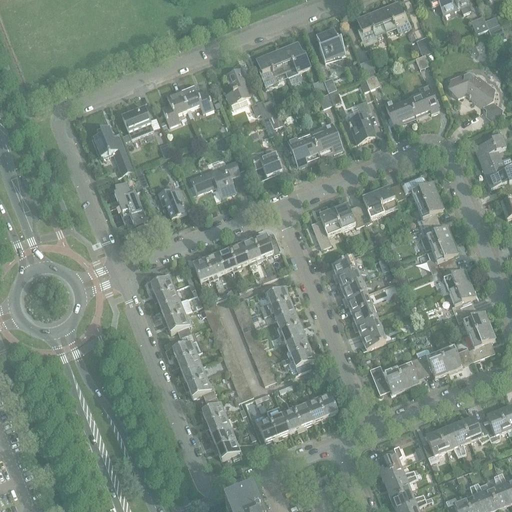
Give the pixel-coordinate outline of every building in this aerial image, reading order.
[(444,17),(461,11),(463,17),(471,14),(465,0),(428,0),(432,9),(439,6),(444,17)] [(378,14),(386,35),(396,31),(399,36),(412,31),(407,18),(404,19),(398,6),(378,14)] [(386,35),(378,14),(358,22),(363,36),(360,37),(365,50),(378,45),(376,39),(386,35)] [(483,19),(477,22),(471,24),(477,37),(489,32),(485,24),(483,19)] [(485,24),(489,32),(501,27),(497,19),(485,24)] [(504,34),(501,29),(501,27),(489,32),(492,39),(504,34)] [(339,44),(334,31),(316,39),(320,48),(321,47),(322,51),(320,52),(319,52),(325,65),(341,61),(341,60),(346,58),(341,43),(339,44)] [(507,41),(504,34),(492,39),(495,46),(507,41)] [(427,40),(420,42),(417,44),(423,58),(426,57),(433,54),(427,40)] [(278,54),(288,80),(310,72),(305,59),(303,59),(298,46),(278,54)] [(266,90),(288,80),(278,54),(257,63),(263,76),(261,77),(266,90)] [(426,57),(423,58),(416,61),(420,72),(430,68),(426,57)] [(366,81),(376,77),(370,62),(360,66),(366,81)] [(227,78),(232,90),(234,95),(233,95),(233,96),(226,99),(230,108),(231,108),(233,113),(248,107),(246,102),(252,99),(241,72),(227,78)] [(457,101),(458,101),(467,98),(482,110),(483,108),(491,125),(501,121),(502,114),(493,107),(495,93),(479,80),(476,81),(469,76),(450,83),(449,90),(452,93),(452,97),(457,101)] [(371,92),(372,92),(380,88),(376,77),(366,81),(371,92)] [(324,84),(327,93),(329,96),(337,93),(332,81),(324,84)] [(371,92),(366,81),(359,84),(364,95),(371,92)] [(198,95),(195,88),(185,92),(181,93),(192,121),(193,121),(191,113),(200,109),(203,117),(214,112),(208,97),(206,92),(198,95)] [(424,98),(410,104),(418,123),(440,115),(437,107),(440,107),(438,102),(436,103),(430,89),(422,92),(424,98)] [(192,121),(181,93),(167,99),(170,107),(162,110),(164,115),(170,130),(181,126),(178,118),(187,114),(190,122),(192,121)] [(324,112),(332,109),(334,108),(329,96),(319,100),(324,112)] [(270,120),(264,106),(263,103),(257,106),(262,116),(264,122),(270,120)] [(418,123),(410,104),(396,110),(393,103),(385,107),(391,121),(389,122),(390,126),(393,125),(396,132),(418,123)] [(375,140),(373,135),(366,118),(370,116),(366,105),(358,108),(362,119),(348,124),(350,129),(349,129),(350,131),(351,131),(357,147),(375,140)] [(256,119),(262,116),(257,106),(251,108),(256,119)] [(154,133),(150,123),(145,111),(133,116),(130,117),(122,120),(132,142),(154,133)] [(270,120),(274,131),(284,128),(279,116),(270,120)] [(274,131),(270,120),(264,122),(263,123),(270,140),(276,137),(274,131)] [(332,128),(331,126),(327,128),(328,130),(324,131),(310,137),(320,161),(321,162),(334,157),(343,153),(339,144),(339,142),(341,141),(340,139),(338,135),(336,136),(332,128)] [(114,142),(109,131),(101,134),(102,138),(94,141),(101,160),(109,157),(112,156),(121,178),(123,178),(133,173),(120,139),(114,142)] [(308,167),(321,162),(320,161),(310,137),(297,142),(288,146),(293,158),(291,159),(292,161),(294,165),(296,164),(297,166),(299,171),(308,167)] [(474,151),(477,160),(479,159),(482,166),(480,167),(482,172),(502,164),(498,154),(506,150),(501,138),(491,142),(492,144),(474,151)] [(168,146),(161,149),(165,161),(172,158),(168,146)] [(263,168),(267,180),(282,174),(273,152),(271,151),(267,153),(266,155),(267,157),(261,159),(260,157),(251,161),(256,171),(263,168)] [(222,201),(232,198),(236,196),(230,181),(240,177),(235,164),(191,182),(197,197),(217,189),(222,201)] [(490,191),(504,186),(507,184),(508,186),(511,184),(511,171),(506,174),(502,164),(482,172),(484,176),(486,175),(489,182),(487,183),(490,191)] [(141,172),(136,174),(142,190),(147,188),(141,172)] [(401,186),(406,198),(411,195),(417,209),(438,200),(432,187),(427,189),(423,178),(401,186)] [(122,216),(128,214),(134,227),(133,228),(146,223),(134,193),(131,195),(127,185),(115,190),(118,195),(114,197),(122,216)] [(376,196),(385,217),(399,211),(396,204),(406,200),(405,198),(406,198),(401,186),(390,191),(390,190),(376,196)] [(173,198),(171,193),(166,195),(158,198),(161,203),(163,210),(165,209),(166,209),(171,223),(187,216),(179,196),(173,198)] [(357,209),(364,228),(372,225),(371,222),(385,217),(376,196),(363,201),(365,206),(357,209)] [(438,200),(417,209),(422,223),(417,225),(419,229),(420,232),(439,224),(436,217),(443,214),(438,200)] [(511,202),(501,207),(503,212),(507,222),(511,220),(511,202)] [(333,213),(342,234),(355,229),(356,231),(364,228),(357,209),(349,212),(347,208),(333,213)] [(342,234),(333,213),(320,219),(321,223),(311,227),(321,252),(332,248),(328,240),(342,234)] [(439,224),(420,232),(421,232),(424,240),(426,239),(432,252),(453,244),(447,231),(442,233),(439,224)] [(254,241),(262,264),(267,262),(266,260),(273,257),(274,259),(280,256),(276,246),(271,248),(266,238),(258,241),(258,240),(254,241)] [(262,264),(254,241),(248,243),(249,245),(242,248),(250,266),(257,263),(258,266),(262,264)] [(453,244),(432,252),(427,254),(430,263),(427,264),(432,277),(438,275),(456,267),(453,260),(458,258),(453,244)] [(229,251),(232,258),(238,273),(243,271),(242,270),(250,266),(242,248),(234,251),(233,250),(229,251)] [(218,257),(225,276),(233,272),(233,275),(238,273),(232,258),(229,251),(225,253),(226,254),(218,257)] [(205,261),(213,283),(219,281),(218,279),(225,276),(218,257),(210,260),(210,259),(205,261)] [(213,283),(205,261),(201,263),(201,264),(193,267),(201,286),(209,283),(210,285),(213,283)] [(337,281),(357,273),(352,261),(332,269),(337,281)] [(456,267),(438,275),(441,283),(439,284),(438,286),(441,293),(440,295),(441,298),(449,295),(470,287),(465,274),(460,276),(456,267)] [(342,293),(362,285),(357,273),(337,281),(342,293)] [(154,300),(175,292),(171,280),(169,281),(167,277),(160,280),(162,284),(151,288),(154,296),(153,296),(154,300)] [(410,286),(407,278),(397,282),(401,290),(410,286)] [(347,305),(366,297),(362,285),(342,293),(347,305)] [(470,287),(449,295),(455,310),(452,311),(455,318),(474,310),(471,303),(476,301),(470,287)] [(262,315),(292,303),(290,299),(289,299),(286,291),(280,293),(278,288),(265,293),(270,306),(260,310),(262,315)] [(180,304),(175,292),(154,300),(156,306),(158,305),(160,312),(180,304)] [(221,299),(222,302),(234,298),(232,294),(221,299)] [(352,317),(371,309),(366,297),(347,305),(352,317)] [(415,307),(412,300),(406,302),(408,310),(415,307)] [(235,314),(247,309),(244,303),(232,308),(235,314)] [(292,303),(262,315),(264,320),(274,316),(277,323),(295,315),(292,308),(294,308),(292,303)] [(164,325),(185,317),(180,304),(160,312),(163,320),(162,321),(164,325)] [(204,313),(206,318),(218,313),(216,308),(204,313)] [(247,309),(235,314),(237,320),(249,315),(247,309)] [(357,329),(376,321),(371,309),(352,317),(357,329)] [(469,338),(490,329),(484,316),(477,319),(474,310),(455,318),(458,326),(463,324),(469,338)] [(206,318),(208,324),(221,319),(218,313),(206,318)] [(249,315),(237,320),(239,326),(252,321),(249,315)] [(295,315),(277,323),(280,331),(278,332),(279,336),(302,327),(300,323),(298,323),(295,315)] [(185,317),(164,325),(166,330),(167,329),(170,337),(180,334),(183,341),(192,337),(189,330),(190,330),(185,317)] [(208,324),(211,330),(223,325),(221,319),(208,324)] [(254,326),(252,321),(239,326),(242,331),(254,326)] [(362,341),(381,333),(376,321),(357,329),(362,341)] [(211,330),(213,336),(226,331),(223,325),(211,330)] [(254,326),(242,331),(244,337),(256,332),(254,326)] [(302,327),(279,336),(281,341),(284,340),(286,347),(305,339),(302,332),(303,332),(302,327)] [(490,329),(469,338),(474,352),(468,354),(473,365),(495,356),(490,345),(495,343),(490,329)] [(226,331),(213,336),(215,341),(228,337),(226,331)] [(259,338),(256,332),(244,337),(246,343),(259,338)] [(381,333),(362,341),(367,353),(386,346),(381,333)] [(192,337),(183,341),(186,348),(175,352),(178,360),(177,360),(179,365),(197,358),(192,346),(194,345),(192,337)] [(228,337),(215,341),(218,347),(230,342),(228,337)] [(261,344),(259,338),(246,343),(249,349),(261,344)] [(305,339),(286,347),(290,355),(287,356),(289,360),(311,351),(309,347),(308,347),(305,339)] [(230,342),(218,347),(220,353),(232,348),(230,342)] [(251,354),(263,349),(261,344),(249,349),(251,354)] [(220,353),(222,359),(235,354),(232,348),(220,353)] [(263,349),(251,354),(253,360),(265,355),(263,349)] [(473,365),(468,354),(468,352),(457,356),(454,349),(440,355),(449,376),(462,370),(473,365)] [(311,351),(289,360),(281,363),(284,368),(293,364),(298,378),(312,372),(309,367),(315,365),(312,357),(313,356),(311,351)] [(449,376),(440,355),(431,358),(429,352),(426,351),(416,356),(418,361),(425,380),(433,376),(435,381),(449,376)] [(222,359),(225,364),(237,359),(235,354),(222,359)] [(265,355),(253,360),(255,366),(268,361),(265,355)] [(202,370),(197,358),(179,365),(181,369),(182,369),(185,377),(202,370)] [(225,364),(227,370),(239,365),(237,359),(225,364)] [(268,361),(255,366),(258,372),(270,367),(268,361)] [(425,380),(418,361),(410,364),(411,366),(397,372),(406,393),(419,387),(417,383),(425,380)] [(227,370),(230,376),(242,371),(239,365),(227,370)] [(270,367),(258,372),(260,377),(272,372),(270,367)] [(406,393),(397,372),(384,377),(380,369),(370,373),(380,398),(390,394),(392,398),(406,393)] [(206,382),(202,370),(185,377),(188,384),(186,385),(188,389),(206,382)] [(230,376),(232,381),(232,382),(244,377),(242,371),(230,376)] [(272,372),(260,377),(262,383),(275,378),(272,372)] [(244,377),(232,382),(234,388),(246,383),(244,377)] [(275,378),(262,383),(265,389),(277,384),(275,378)] [(206,382),(188,389),(190,394),(191,393),(194,401),(205,397),(207,405),(217,401),(214,393),(211,394),(206,382)] [(246,383),(234,388),(237,394),(249,389),(246,383)] [(249,389),(237,394),(239,399),(239,400),(251,395),(249,389)] [(253,401),(251,395),(239,400),(241,405),(253,401)] [(317,400),(326,422),(331,421),(330,419),(338,416),(331,398),(323,401),(322,398),(317,400)] [(326,422),(317,400),(313,402),(313,405),(306,408),(314,426),(321,423),(322,424),(326,422)] [(217,401),(207,405),(210,412),(203,414),(206,422),(205,423),(207,427),(226,420),(221,407),(220,408),(217,401)] [(293,410),(302,432),(307,430),(306,429),(314,426),(306,408),(299,411),(298,408),(293,410)] [(500,414),(508,434),(510,439),(511,438),(511,411),(511,409),(500,414)] [(302,432),(293,410),(288,412),(289,414),(282,417),(290,436),(297,433),(297,434),(302,432)] [(485,431),(490,442),(492,446),(501,442),(500,437),(508,434),(500,414),(487,419),(490,429),(485,431)] [(290,436),(282,417),(275,420),(274,418),(269,420),(278,442),(283,440),(282,439),(290,436)] [(226,420),(207,427),(209,432),(210,431),(213,439),(231,432),(226,420)] [(278,442),(269,420),(264,422),(265,424),(257,427),(265,446),(273,443),(273,444),(278,442)] [(463,424),(471,444),(479,441),(482,445),(490,442),(485,431),(484,427),(478,429),(475,420),(463,424)] [(464,447),(471,444),(463,424),(451,429),(462,458),(467,456),(464,447)] [(458,460),(462,458),(451,429),(439,434),(447,454),(454,451),(458,460)] [(231,432),(213,439),(216,447),(214,447),(216,452),(236,444),(231,432)] [(447,454),(439,434),(426,439),(430,449),(424,451),(430,467),(440,463),(439,457),(447,454)] [(236,444),(216,452),(218,456),(219,456),(222,464),(232,460),(234,463),(241,461),(239,457),(241,456),(236,444)] [(380,464),(376,466),(381,478),(402,470),(399,462),(402,459),(399,450),(383,456),(386,462),(380,464)] [(495,455),(489,457),(492,463),(497,461),(495,455)] [(402,470),(381,478),(386,490),(416,478),(420,477),(419,473),(414,475),(405,477),(402,470)] [(502,477),(498,479),(502,488),(510,508),(511,507),(511,483),(507,486),(502,477)] [(416,478),(386,490),(391,502),(411,494),(409,487),(417,482),(416,478)] [(316,495),(321,493),(330,489),(326,479),(312,485),(316,495)] [(497,490),(490,493),(497,511),(501,511),(510,508),(502,488),(498,479),(494,480),(497,490)] [(478,487),(474,489),(483,511),(497,511),(490,493),(483,496),(478,487)] [(473,500),(466,503),(469,511),(483,511),(474,489),(470,490),(473,500)] [(411,494),(391,502),(394,511),(401,511),(425,503),(424,499),(414,501),(411,494)] [(455,502),(446,506),(447,508),(448,511),(469,511),(466,503),(458,506),(455,502)] [(425,503),(401,511),(418,511),(427,507),(427,506),(425,503)]
